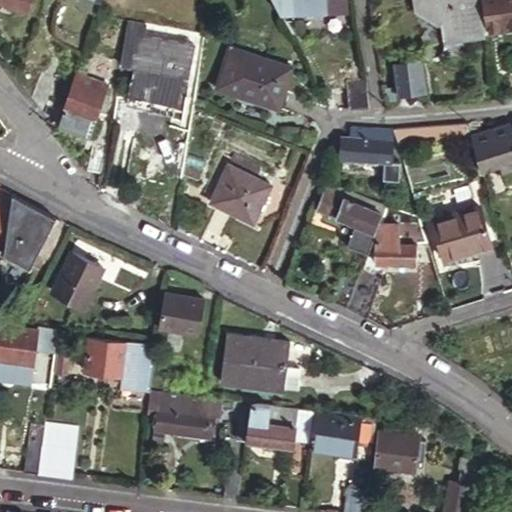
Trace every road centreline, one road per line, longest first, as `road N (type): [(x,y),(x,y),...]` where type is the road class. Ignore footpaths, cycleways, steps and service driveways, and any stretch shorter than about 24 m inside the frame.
road 1 (residential): [(266,295),(336,121),(511,104)]
road 2 (residential): [(79,202),(266,295)]
road 3 (residential): [(0,484),(204,511)]
road 4 (residential): [(355,343),(483,415),(511,444)]
road 5 (residential): [(355,343),(511,297)]
road 6 (residential): [(0,88),(79,202)]
